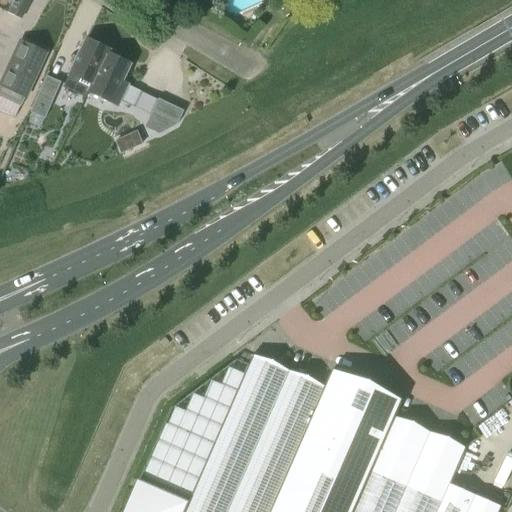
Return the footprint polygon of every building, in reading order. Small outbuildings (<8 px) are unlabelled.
[(21,19),(30,0),(13,0),(15,1),(8,13),(21,19)] [(93,84),(107,54),(109,50),(86,39),(69,73),(91,83),(93,84)] [(20,41),(0,84),(0,98),(20,107),(45,53),(20,41)] [(93,84),(91,83),(88,91),(111,102),(121,81),(129,64),(107,54),(93,84)] [(60,83),(45,76),(30,112),(45,119),(60,83)] [(158,134),(177,124),(183,111),(158,98),(144,127),(158,134)] [(462,300),(481,278),(468,267),(450,289),(462,300)] [(405,287),(353,327),(363,339),(414,299),(405,287)] [(384,353),(446,309),(436,295),(374,339),(384,353)] [(434,370),(467,345),(457,332),(424,357),(434,370)] [(444,370),(452,384),(483,365),(475,352),(444,370)] [(335,382),(317,375),(312,388),(242,358),(239,365),(225,359),(166,404),(130,485),(132,486),(120,511),(488,511),(490,508),(439,485),(453,450),(382,419),(388,405),(370,398),(373,389),(372,383),(370,377),(365,373),(360,370),(355,369),(351,369),(345,371),(338,376),(335,382)]
